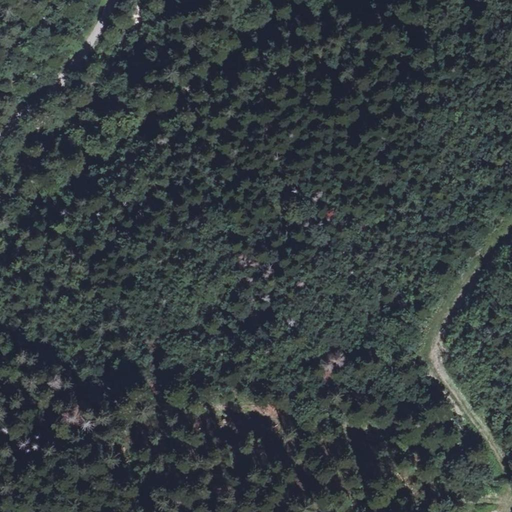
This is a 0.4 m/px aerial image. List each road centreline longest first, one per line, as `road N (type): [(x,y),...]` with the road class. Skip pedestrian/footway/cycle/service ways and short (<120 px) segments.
road 1 (track): [(0,233),(92,177),(218,56),(275,19),(369,0)]
road 2 (track): [(511,229),(451,304),(434,366),(478,417),(510,474),(508,511)]
road 3 (track): [(0,135),(109,0)]
